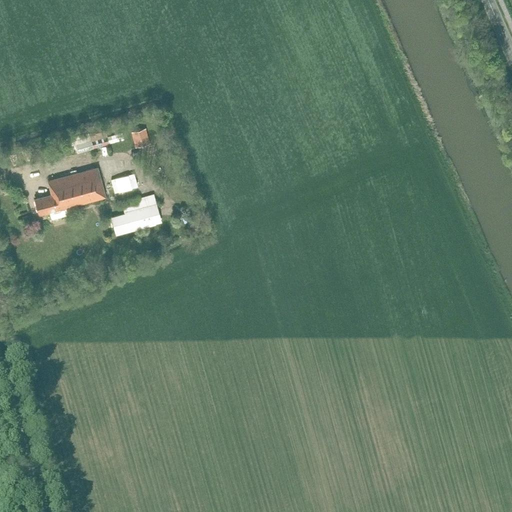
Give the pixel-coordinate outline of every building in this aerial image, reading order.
[(150,143),(146,128),(132,132),(136,147),(150,143)] [(74,141),(78,153),(94,148),(93,147),(109,143),(107,136),(106,131),(74,141)] [(121,132),(107,136),(109,143),(123,139),(121,132)] [(51,195),(34,200),(39,214),(49,212),(51,219),(66,215),(66,216),(75,214),(72,205),(106,196),(98,166),(46,181),(51,195)] [(105,178),(109,192),(129,186),(125,174),(128,174),(128,171),(105,178)] [(155,222),(150,206),(148,199),(122,206),(124,213),(110,217),(115,234),(155,222)]
